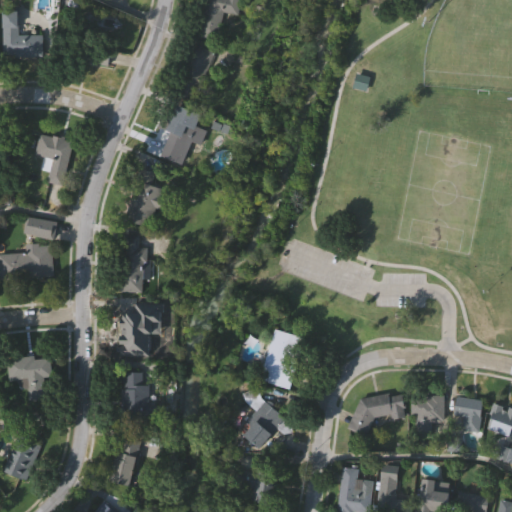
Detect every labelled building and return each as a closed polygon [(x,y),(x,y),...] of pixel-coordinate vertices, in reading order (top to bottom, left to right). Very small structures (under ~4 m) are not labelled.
[(203,0),(240,0),(237,14),(223,10),(216,37),(196,32),(203,0)] [(3,9),(19,9),(19,43),(3,43),(3,9)] [(33,35),(47,35),(47,54),(33,54),(33,35)] [(176,89),(193,43),(215,51),(198,97),(176,89)] [(94,73),(104,46),(121,52),(111,80),(94,73)] [(371,76),(366,91),(352,86),(357,72),(371,76)] [(204,115),(183,159),(156,146),(177,102),(204,115)] [(53,157),(35,154),(40,133),(73,140),(63,184),(48,181),(53,157)] [(127,219),(141,169),(154,172),(152,183),(163,186),(153,226),(127,219)] [(20,233),(23,217),(54,223),(51,241),(33,237),(33,236),(20,233)] [(122,234),(140,234),(140,246),(146,246),(146,291),(121,291),(122,234)] [(52,243),(53,277),(0,278),(0,252),(27,252),(26,244),(52,243)] [(144,311),(144,352),(121,352),(121,311),(144,311)] [(261,380),(274,329),(306,337),(293,388),(261,380)] [(44,376),(46,397),(23,399),(22,381),(9,382),(6,359),(50,355),(52,375),(44,376)] [(150,383),(150,415),(123,415),(123,371),(143,371),(143,383),(150,383)] [(252,388),(286,417),(259,448),(244,434),(252,425),(247,421),(257,410),(243,398),(252,388)] [(353,397),(402,393),(404,415),(370,418),(371,429),(356,431),(353,397)] [(443,421),(431,421),(432,437),(415,437),(415,395),(443,394),(443,421)] [(478,431),(451,427),(456,395),(483,399),(478,431)] [(485,427),(495,403),(511,409),(511,429),(509,437),(485,427)] [(44,423),(26,479),(5,472),(23,416),(44,423)] [(132,485),(112,482),(122,428),(141,431),(132,485)] [(368,511),(338,511),(342,466),(359,468),(357,487),(370,489),(368,511)] [(253,487),(241,486),(243,468),(276,472),(273,502),(251,500),(253,487)] [(405,478),(405,511),(381,511),(381,478),(405,478)] [(435,491),(447,491),(447,511),(420,510),(420,478),(435,479),(435,491)] [(485,494),(485,511),(456,511),(456,494),(485,494)] [(511,510),(511,511),(497,511),(500,499),(511,501),(511,510)] [(116,511),(94,511),(104,501),(117,511),(116,511)]
